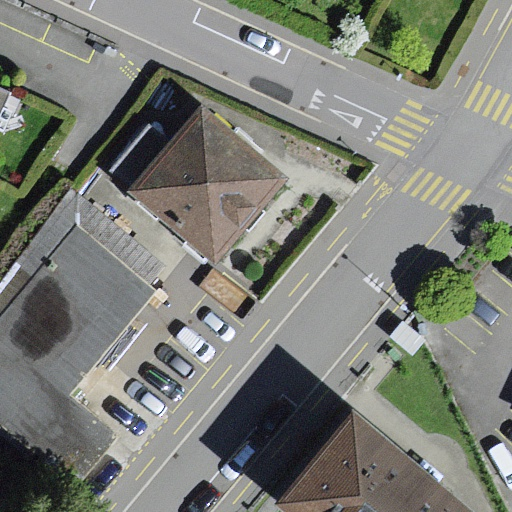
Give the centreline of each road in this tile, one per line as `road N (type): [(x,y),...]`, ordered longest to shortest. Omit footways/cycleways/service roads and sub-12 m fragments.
road 1 (residential): [(162,511),(468,144)]
road 2 (residential): [(127,0),(408,126),(468,144)]
